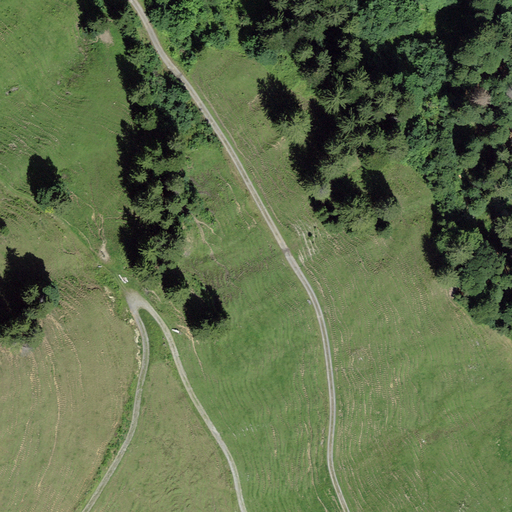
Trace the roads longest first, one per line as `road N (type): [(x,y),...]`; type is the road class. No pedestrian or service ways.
road 1 (track): [(135,0),(321,311),(335,408),(334,475),(352,511)]
road 2 (track): [(249,511),(229,451),(150,300),(138,303),(142,375),(127,445),(81,511)]
road 3 (track): [(138,303),(119,269),(69,221),(0,183)]
